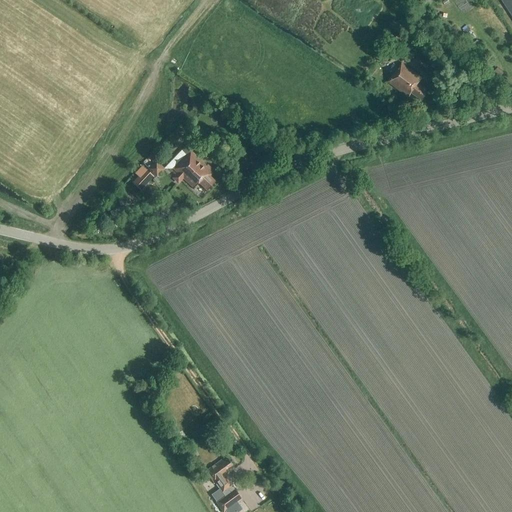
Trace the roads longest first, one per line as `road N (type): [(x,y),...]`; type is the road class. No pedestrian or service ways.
road 1 (unclassified): [(0,230),(113,251),(184,224),(295,164),(511,107)]
road 2 (track): [(113,251),(287,511)]
